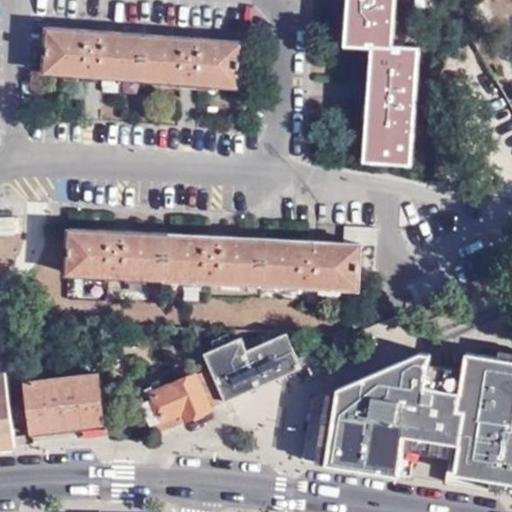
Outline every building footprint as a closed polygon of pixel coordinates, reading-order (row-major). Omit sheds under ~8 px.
[(246,11),(246,0),(212,0),(212,9),(246,11)] [(351,0),(348,41),(394,31),(396,0),(351,0)] [(47,28),(44,73),(237,86),(241,41),(47,28)] [(394,31),(348,41),(348,43),(374,44),(393,46),(394,31)] [(393,46),(374,44),(366,158),(411,162),(419,48),(393,46)] [(375,226),(346,224),(344,242),(68,229),(66,274),(358,288),(361,244),(374,244),(375,226)] [(219,364),(233,397),(311,364),(296,329),(256,347),(250,333),(213,350),(219,364)] [(463,369),(459,398),(439,395),(440,384),(425,381),(428,363),(403,360),(343,386),(312,398),(302,461),(409,478),(414,451),(449,456),(445,483),(511,494),(511,359),(466,352),(463,369)] [(439,395),(459,398),(463,369),(428,363),(425,381),(440,384),(439,395)] [(233,397),(219,364),(159,389),(157,385),(144,390),(160,431),(195,417),(194,413),(233,397)] [(32,431),(103,423),(98,373),(26,381),(32,431)]
